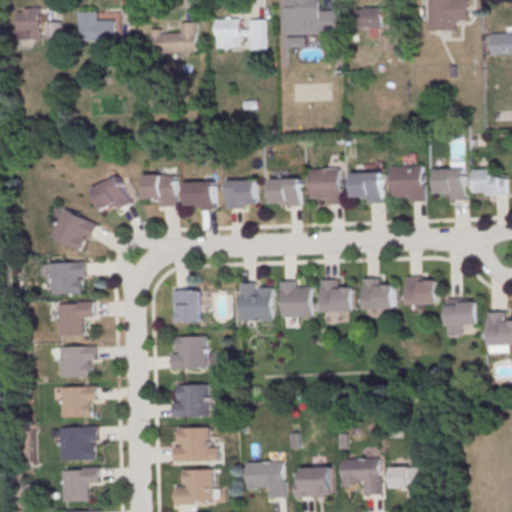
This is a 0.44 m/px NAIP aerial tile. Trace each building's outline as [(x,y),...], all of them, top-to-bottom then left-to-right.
[(288,0),(321,0),(321,13),(338,12),(338,31),(322,31),(323,35),(289,36),(288,0)] [(430,0),(469,0),(469,20),(457,20),(457,29),(431,30),(430,0)] [(25,10),(42,9),(43,41),(18,42),(18,14),(25,14),(25,10)] [(357,10),(383,9),(384,29),(358,29),(357,10)] [(80,15),(99,14),(99,23),(116,23),(116,42),(81,44),(80,15)] [(218,21),(243,21),(244,31),(251,30),(251,22),(259,21),(266,21),(266,51),(251,51),(251,38),(238,39),(238,49),(219,50),(218,21)] [(197,23),(199,54),(154,57),(152,31),(163,30),(163,36),(183,35),(182,23),(191,23),(197,23)] [(48,24),(55,24),(62,24),(62,40),(48,40),(48,24)] [(493,33),(511,32),(511,52),(493,53),(493,33)] [(384,34),(397,35),(397,53),(383,53),(384,34)] [(395,166),(425,165),(426,200),(413,200),(413,195),(396,195),(395,166)] [(478,165),(478,189),(488,189),(488,194),(509,194),(509,177),(503,177),(503,173),(496,173),(496,165),(478,165)] [(437,168),(467,167),(468,199),(455,199),(454,193),(438,193),(437,168)] [(312,169),(342,168),(343,203),(329,203),(329,198),(313,198),(312,169)] [(353,172),(383,171),(384,202),(370,202),(370,197),(354,197),(353,172)] [(177,173),(178,205),(163,205),(163,198),(145,198),(145,174),(177,173)] [(120,175),(134,202),(121,209),(119,205),(104,212),(93,189),(120,175)] [(272,178),(302,177),(303,205),(288,205),(288,204),(281,204),(281,202),(272,202),(272,178)] [(186,181),(217,180),(218,207),(203,208),(203,206),(196,207),(196,205),(187,205),(186,181)] [(229,180),(258,180),(258,202),(250,202),(250,205),(244,205),(244,207),(230,207),(229,180)] [(66,207),(100,224),(94,237),(86,234),(85,236),(88,237),(81,250),(52,235),(66,207)] [(53,265),(89,264),(90,279),(78,279),(79,296),(54,296),(53,265)] [(409,272),(410,303),(440,303),(439,280),(425,280),(425,271),(409,272)] [(366,276),(367,308),(397,308),(396,284),(382,285),(382,276),(366,276)] [(325,279),(325,311),(355,310),(355,287),(341,287),(341,279),(325,279)] [(283,281),(284,316),(315,315),(314,285),(299,286),(298,281),(283,281)] [(243,282),(244,319),(275,318),(274,287),(259,287),(258,282),(243,282)] [(202,288),(203,321),(181,322),(180,304),(175,305),(175,289),(202,288)] [(450,297),(450,335),(466,334),(465,323),(480,323),(480,298),(464,299),(464,297),(450,297)] [(60,303),(96,302),(96,316),(85,317),(85,333),(61,334),(60,303)] [(492,312),(493,344),(511,343),(511,320),(508,320),(508,311),(492,312)] [(208,335),(209,367),(172,368),(172,353),(182,353),(182,351),(178,351),(177,336),(208,335)] [(61,346),(98,345),(98,359),(91,359),(91,361),(95,361),(95,376),(62,377),(61,346)] [(209,383),(210,415),(174,416),(174,402),(183,401),(183,399),(179,399),(179,384),(209,383)] [(63,386),(99,385),(99,399),(93,399),(93,416),(63,417),(63,386)] [(63,427),(100,426),(100,441),(93,441),(93,443),(96,443),(97,458),(64,459),(63,427)] [(211,427),(212,447),(219,447),(220,458),(176,460),(175,445),(185,445),(185,443),(181,443),(181,428),(211,427)] [(292,432),(301,432),(301,447),(293,448),(292,432)] [(340,432),(349,432),(349,448),(341,448),(340,432)] [(343,458),(381,457),(381,475),(383,477),(383,494),(366,494),(366,480),(362,480),(362,482),(344,483),(343,458)] [(249,461),(285,461),(285,479),(288,479),(288,496),(271,497),(271,486),(249,486),(249,461)] [(392,464),(411,463),(411,466),(426,465),(427,492),(410,492),(410,489),(404,489),(404,485),(393,485),(392,464)] [(65,470),(66,501),(91,500),(90,483),(101,483),(101,466),(85,466),(85,469),(65,470)] [(304,467),(334,466),(335,493),(325,493),(325,496),(299,497),(298,477),(305,477),(304,467)] [(215,468),(216,500),(198,500),(197,504),(178,504),(178,487),(189,486),(189,484),(185,484),(184,469),(215,468)]
